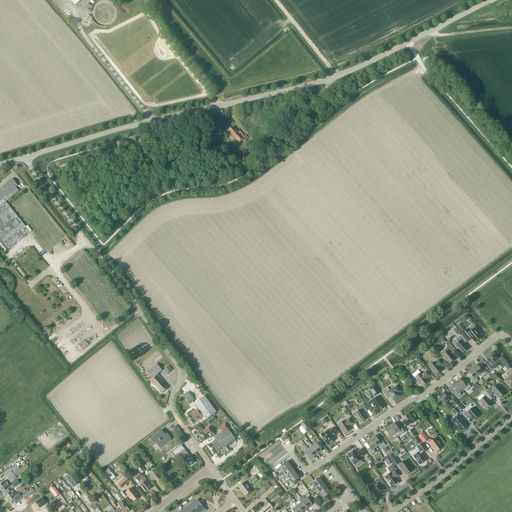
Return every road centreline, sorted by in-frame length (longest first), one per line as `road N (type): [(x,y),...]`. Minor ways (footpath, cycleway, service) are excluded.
road 1 (unclassified): [(210,467),(172,412),(175,362),(25,156)]
road 2 (unclassified): [(145,122),(245,151),(330,78)]
road 3 (residential): [(327,461),(502,335)]
road 4 (unclassified): [(145,122),(330,78)]
road 5 (unclassified): [(330,78),(490,0)]
road 6 (residential): [(511,417),(392,511)]
road 7 (unclassified): [(25,156),(145,122)]
